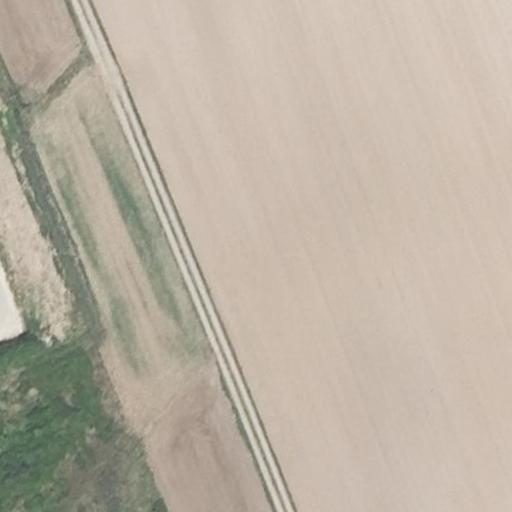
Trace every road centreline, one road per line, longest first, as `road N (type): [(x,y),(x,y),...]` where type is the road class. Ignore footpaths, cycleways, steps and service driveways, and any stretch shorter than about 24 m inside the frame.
road 1 (track): [(80,0),(285,511)]
road 2 (track): [(103,56),(0,160)]
